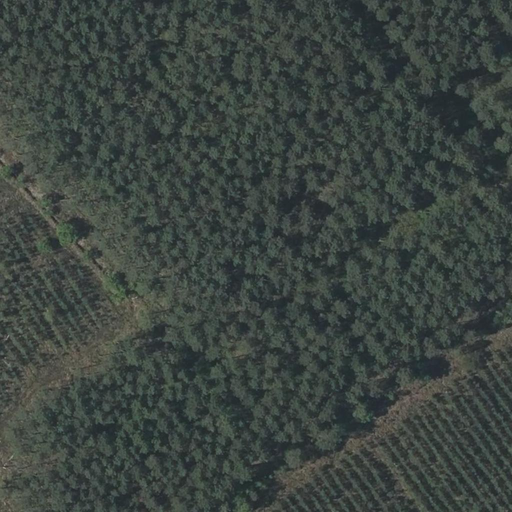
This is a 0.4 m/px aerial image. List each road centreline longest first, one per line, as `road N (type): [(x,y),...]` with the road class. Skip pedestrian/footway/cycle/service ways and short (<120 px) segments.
road 1 (track): [(511,278),(180,511)]
road 2 (track): [(370,0),(511,164)]
